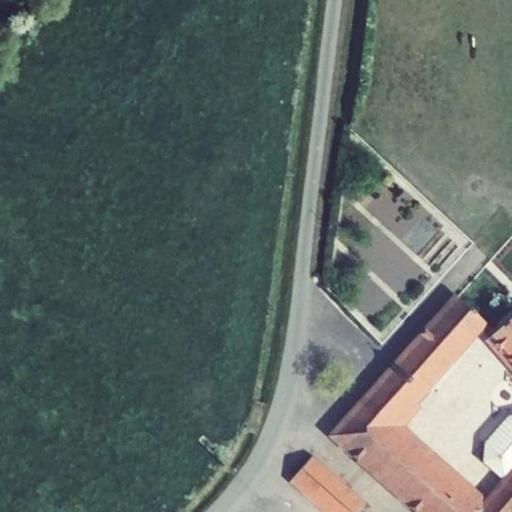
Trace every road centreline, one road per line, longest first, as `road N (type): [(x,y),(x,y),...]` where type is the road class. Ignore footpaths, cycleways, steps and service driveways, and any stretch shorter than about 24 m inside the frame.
road 1 (residential): [(218,511),(256,463),(285,388),(334,0)]
road 2 (unknown): [(405,511),(278,412)]
